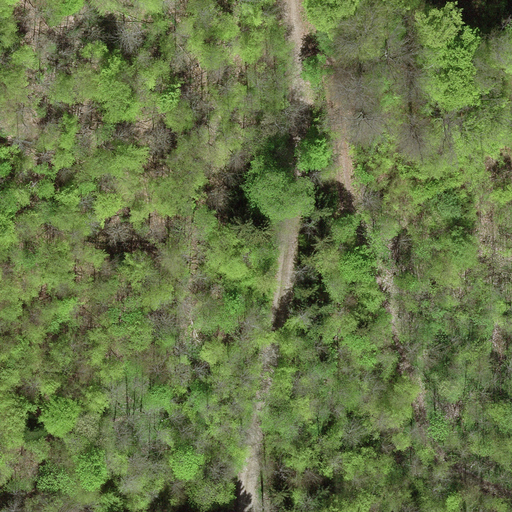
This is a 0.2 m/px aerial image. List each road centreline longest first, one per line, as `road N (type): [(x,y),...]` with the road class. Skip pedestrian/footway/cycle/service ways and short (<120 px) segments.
road 1 (track): [(244,511),(246,460),(296,203),(300,113),(286,0)]
road 2 (track): [(511,494),(441,456),(428,440),(352,222),(326,77),(295,64)]
